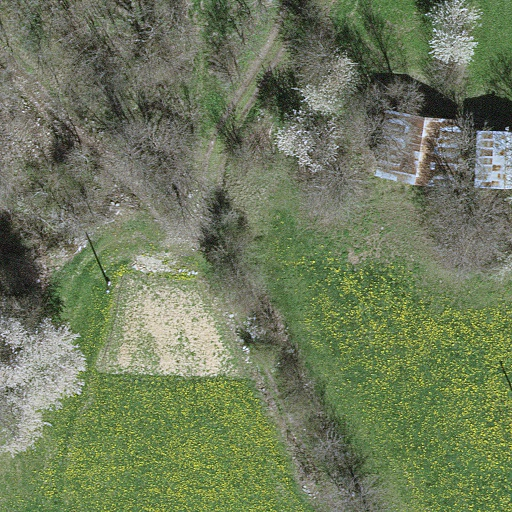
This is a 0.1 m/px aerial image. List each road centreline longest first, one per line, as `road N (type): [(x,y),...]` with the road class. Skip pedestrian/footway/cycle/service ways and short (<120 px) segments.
road 1 (track): [(177,218),(143,200),(66,95),(0,38)]
road 2 (track): [(289,0),(226,128),(203,196),(177,218)]
